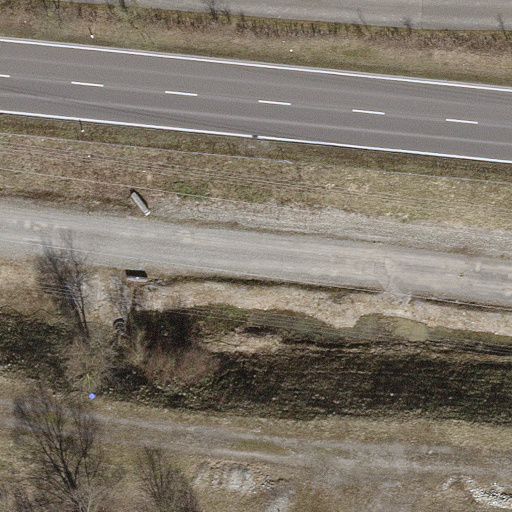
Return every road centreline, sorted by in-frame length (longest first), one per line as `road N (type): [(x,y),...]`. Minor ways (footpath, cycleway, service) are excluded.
road 1 (track): [(511,267),(0,206)]
road 2 (secondary): [(511,118),(0,69)]
road 3 (track): [(244,0),(511,16)]
